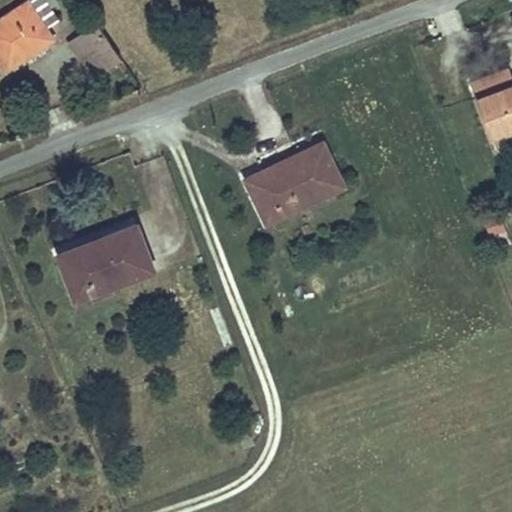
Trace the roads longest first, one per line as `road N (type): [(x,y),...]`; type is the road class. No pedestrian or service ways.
road 1 (track): [(162,108),(276,393),(275,432),(235,483),(167,511)]
road 2 (residential): [(0,174),(442,0)]
